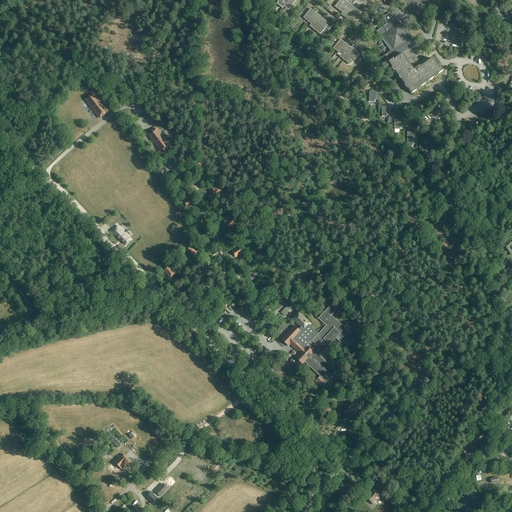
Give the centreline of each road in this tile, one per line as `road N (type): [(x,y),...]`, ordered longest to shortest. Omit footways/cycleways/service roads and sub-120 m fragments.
road 1 (track): [(454,204),(247,0)]
road 2 (tertiary): [(511,322),(470,247),(444,173),(455,153),(511,106)]
road 3 (unclassified): [(340,466),(430,370),(485,348),(511,351)]
road 4 (track): [(0,347),(65,327),(148,284)]
road 5 (unclassified): [(340,466),(229,362)]
road 6 (track): [(0,415),(38,422),(104,509)]
road 7 (track): [(148,284),(45,178)]
road 8 (track): [(511,398),(440,511)]
